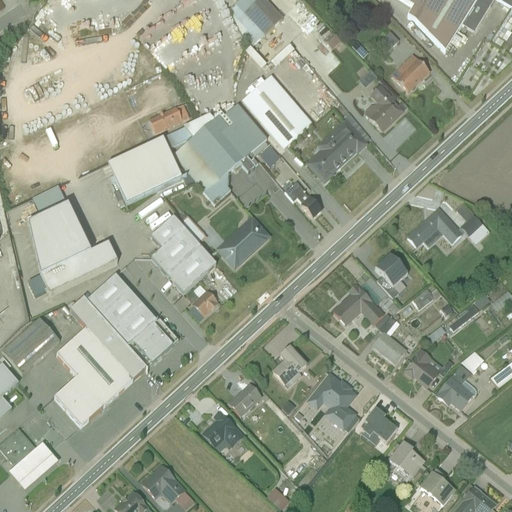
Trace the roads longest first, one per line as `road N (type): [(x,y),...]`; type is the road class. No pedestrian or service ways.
road 1 (primary): [(511,89),(276,307)]
road 2 (residential): [(511,494),(276,307)]
road 3 (primary): [(276,307),(56,511)]
road 4 (unknown): [(97,56),(17,78),(10,106),(25,122),(45,118),(75,84)]
